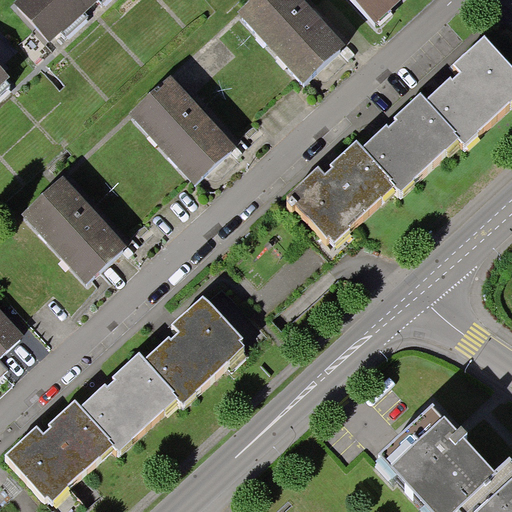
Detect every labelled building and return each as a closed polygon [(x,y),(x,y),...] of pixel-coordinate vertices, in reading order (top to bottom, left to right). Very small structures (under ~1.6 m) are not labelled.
[(98,0),(21,0),(19,2),(54,40),(98,0)] [(303,0),(251,0),(239,11),(303,82),(344,44),(303,0)] [(349,0),(376,28),(405,0),(349,0)] [(511,112),(511,72),(488,46),(457,75),(462,80),(433,107),(465,141),(473,149),(511,112)] [(170,78),(129,117),(192,184),(233,145),(170,78)] [(465,141),(433,107),(427,100),(368,155),(401,190),(406,196),(465,141)] [(401,190),(368,155),(362,149),(333,177),(327,171),(292,203),(336,250),(401,190)] [(126,244),(64,178),(24,215),(86,282),(126,244)] [(251,350),(207,301),(174,330),(181,338),(154,362),(186,398),(191,404),(251,350)] [(0,355),(21,336),(0,313),(0,355)] [(186,398),(154,362),(148,355),(87,409),(121,447),(126,452),(186,398)] [(121,447),(87,409),(83,405),(51,434),(46,429),(10,461),(52,508),(121,447)] [(425,511),(465,511),(500,481),(434,410),(378,461),(425,511)] [(500,481),(465,511),(511,511),(511,470),(500,481)]
